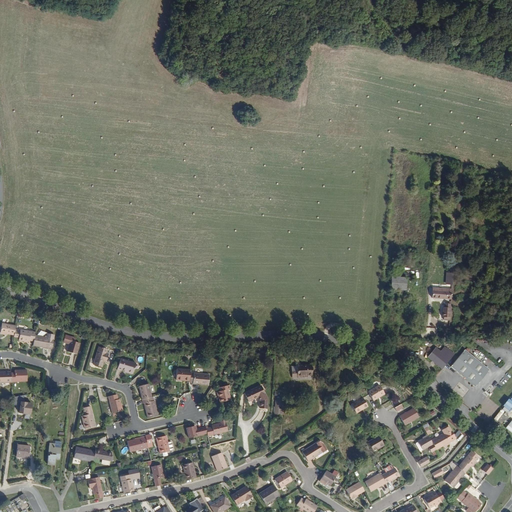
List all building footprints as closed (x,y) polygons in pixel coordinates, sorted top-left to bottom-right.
[(391,289),(399,289),(400,277),(400,273),(393,273),(392,277),(392,276),(391,289)] [(400,277),(399,289),(407,290),(407,277),(400,277)] [(452,298),(452,291),(432,290),(432,297),(452,298)] [(444,319),(450,320),(451,307),(445,307),(443,307),(442,316),(444,317),(444,319)] [(16,330),(16,326),(3,324),(2,333),(9,334),(15,335),(16,330)] [(21,331),(20,337),(20,340),(25,341),(25,340),(29,340),(34,341),(35,335),(36,332),(21,330),(21,331)] [(34,341),(34,345),(52,349),(55,335),(48,334),(47,337),(35,335),(34,341)] [(71,341),(72,336),(66,335),(64,342),(70,344),(67,351),(77,354),(80,344),(75,342),(71,341)] [(426,357),(442,369),(454,354),(444,346),(440,351),(435,347),(426,357)] [(103,360),(106,353),(107,349),(99,347),(94,364),(102,367),(103,360)] [(489,368),(464,349),(450,367),(475,386),(489,368)] [(134,373),(137,364),(121,359),(118,369),(123,371),(123,370),(134,373)] [(315,378),(313,368),(293,373),(296,384),(310,381),(310,380),(315,378)] [(16,371),(11,371),(12,381),(28,379),(28,369),(16,369),(16,371)] [(11,371),(0,371),(0,382),(12,382),(12,381),(11,371)] [(190,374),(190,372),(177,371),(177,380),(184,380),(184,382),(189,382),(190,374)] [(208,375),(190,374),(189,382),(189,383),(193,383),(200,383),(200,385),(207,386),(208,375)] [(141,400),(151,397),(147,384),(139,386),(141,395),(140,396),(141,400)] [(229,388),(228,385),(218,387),(219,391),(217,391),(220,402),(230,400),(227,389),(229,388)] [(261,385),(247,392),(251,398),(258,395),(264,392),(261,385)] [(381,386),(368,393),(373,402),(386,395),(381,386)] [(251,398),(247,392),(242,394),(245,401),(251,398)] [(268,399),(264,392),(258,395),(260,401),(259,409),(267,410),(268,399)] [(118,399),(117,394),(109,395),(113,412),(122,410),(119,399),(118,399)] [(152,400),(151,397),(141,400),(141,403),(143,403),(147,418),(157,415),(153,400),(152,400)] [(368,407),(363,399),(352,405),(357,414),(368,407)] [(509,411),(511,407),(511,402),(510,400),(508,399),(503,406),(509,411)] [(31,403),(20,402),(19,413),(30,414),(31,403)] [(94,425),(89,405),(82,407),(84,414),(82,415),(85,428),(94,425)] [(413,409),(400,417),(404,425),(418,417),(413,409)] [(208,425),(205,426),(207,435),(227,430),(225,418),(220,420),(220,422),(212,424),(211,426),(208,426),(208,425)] [(207,435),(205,426),(198,427),(198,428),(195,429),(194,425),(187,427),(191,443),(208,438),(207,435)] [(443,434),(430,441),(436,450),(442,446),(448,443),(454,439),(447,427),(441,430),(443,434)] [(168,442),(166,435),(157,437),(160,453),(170,451),(170,450),(174,449),(174,448),(173,443),(171,441),(168,442)] [(378,436),(375,438),(368,442),(373,451),(383,445),(378,436)] [(430,441),(427,436),(425,437),(426,439),(424,440),(416,444),(420,452),(428,447),(431,453),(436,450),(430,441)] [(147,447),(145,437),(127,441),(130,451),(147,447)] [(60,459),(62,441),(55,441),(55,444),(49,444),(49,451),(50,451),(49,456),(48,456),(48,464),(55,464),(56,460),(60,459)] [(322,452),(323,453),(326,451),(323,445),(319,442),(302,453),(308,462),(316,457),(316,456),(322,452)] [(29,458),(31,447),(18,446),(17,458),(29,458)] [(94,457),(95,452),(76,448),(75,458),(82,460),(93,463),(94,457)] [(112,452),(95,449),(95,452),(94,457),(102,458),(101,462),(109,464),(112,452)] [(458,467),(465,473),(471,466),(472,467),(476,462),(475,461),(478,457),(471,451),(458,467)] [(218,471),(228,467),(223,454),(214,457),(218,471)] [(421,468),(426,464),(430,462),(427,457),(418,463),(421,468)] [(184,471),(186,479),(196,477),(193,462),(184,464),(185,471),(184,471)] [(482,471),(487,475),(492,469),(487,464),(482,471)] [(152,468),(156,486),(161,485),(160,478),(163,477),(161,465),(152,468)] [(382,476),(386,483),(399,476),(395,468),(393,469),(392,466),(390,466),(384,469),(386,473),(382,476)] [(454,487),(465,473),(458,467),(456,466),(445,480),(454,487)] [(124,492),(134,490),(132,479),(140,478),(137,469),(128,471),(128,475),(120,477),(124,492)] [(432,474),(434,478),(443,473),(440,469),(432,474)] [(319,483),(322,485),(323,483),(325,485),(329,487),(338,474),(334,471),(331,475),(326,472),(319,483)] [(293,481),(287,472),(276,479),(281,488),(293,481)] [(382,476),(380,473),(365,482),(371,492),(386,483),(382,476)] [(465,479),(476,487),(478,484),(468,476),(465,479)] [(92,487),(94,498),(102,496),(98,477),(90,478),(90,479),(87,480),(89,487),(92,487)] [(364,492),(359,483),(346,491),(351,499),(352,499),(353,500),(357,497),(357,496),(364,492)] [(276,495),(270,485),(257,494),(263,504),(276,495)] [(250,497),(243,488),(229,497),(234,506),(242,500),(243,501),(250,497)] [(462,492),(456,499),(467,508),(465,511),(466,511),(474,511),(481,504),(467,494),(466,495),(462,492)] [(439,502),(435,493),(424,499),(429,508),(439,502)] [(297,505),(309,511),(313,511),(317,506),(306,499),(306,500),(302,498),(297,505)] [(198,511),(204,508),(199,499),(195,501),(194,500),(188,504),(190,508),(184,511),(198,511)] [(228,507),(222,499),(215,503),(215,504),(209,508),(211,511),(221,511),(228,507)]
